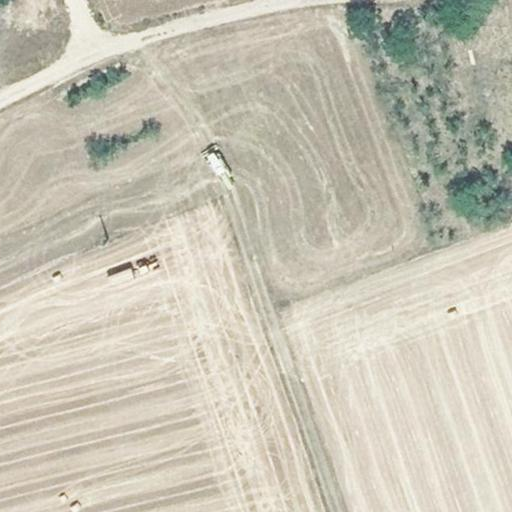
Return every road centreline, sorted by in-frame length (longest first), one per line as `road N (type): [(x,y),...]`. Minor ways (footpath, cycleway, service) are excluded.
road 1 (track): [(333,511),(209,141),(137,45)]
road 2 (track): [(0,103),(88,55),(204,20),(325,0)]
